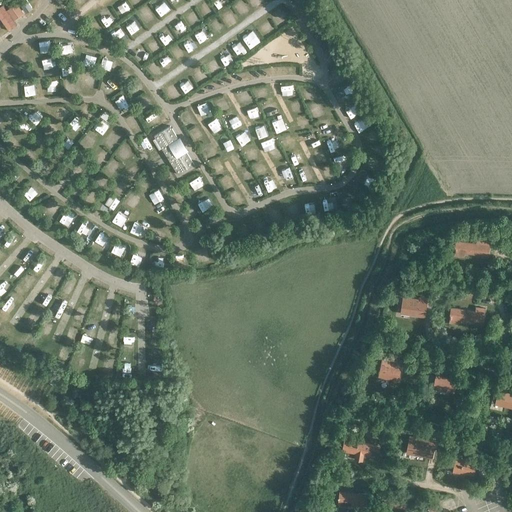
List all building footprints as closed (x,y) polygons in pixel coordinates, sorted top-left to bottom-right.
[(62,2),(60,0),(54,0),(47,6),(52,11),(62,2)] [(7,10),(13,19),(23,12),(17,3),(7,10)] [(169,124),(154,133),(167,154),(172,151),(174,154),(176,157),(171,160),(179,174),(194,165),(186,151),(182,153),(180,150),(178,147),(182,145),(169,124)] [(487,255),(489,240),(476,239),(476,243),(456,240),(454,255),(464,256),(464,252),(487,255)] [(402,295),(400,313),(425,317),(427,298),(418,296),(418,298),(402,295)] [(482,322),(484,308),(476,306),(475,310),(451,307),(448,322),(458,323),(459,319),(482,322)] [(398,380),(400,368),(386,365),(387,361),(382,359),(379,377),(389,379),(389,378),(398,380)] [(454,392),(456,379),(436,375),(433,388),(438,389),(438,390),(440,391),(440,389),(454,392)] [(511,407),(511,393),(498,391),(498,392),(494,391),(491,403),(511,407)] [(409,436),(406,452),(431,456),(434,441),(409,436)] [(380,445),(344,439),(342,450),(356,453),(355,459),(362,460),(363,452),(366,453),(367,454),(370,455),(371,450),(379,452),(380,445)] [(473,474),(476,461),(456,457),(453,471),(473,474)] [(368,509),(370,494),(339,491),(337,505),(368,509)] [(407,498),(384,495),(383,507),(406,509),(407,498)] [(440,511),(437,505),(434,498),(426,502),(429,508),(424,510),(424,511),(440,511)]
